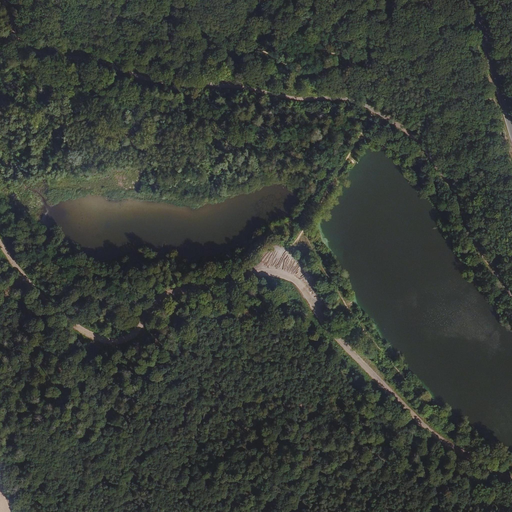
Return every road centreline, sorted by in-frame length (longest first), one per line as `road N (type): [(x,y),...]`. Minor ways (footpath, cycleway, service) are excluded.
road 1 (track): [(511,480),(437,436),(375,381),(330,333),(295,278),(260,272),(170,295),(141,332),(110,344),(59,313),(0,243)]
road 2 (track): [(511,292),(484,260),(421,146),(396,123),(343,101),(141,81),(84,53),(41,54),(17,37),(3,0)]
road 3 (track): [(215,84),(222,68),(250,53),(304,75),(342,69),(343,61),(302,36),(300,0)]
road 4 (track): [(280,272),(360,131)]
